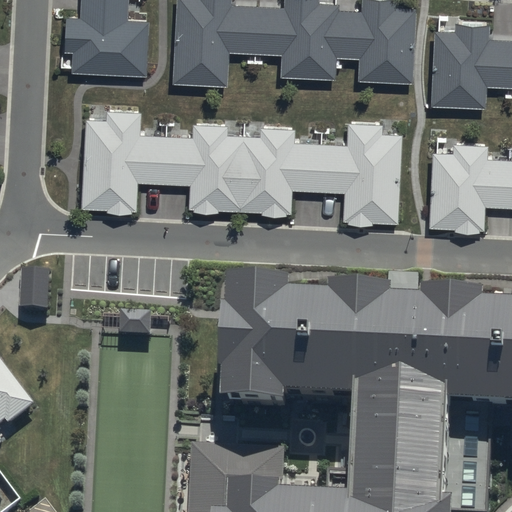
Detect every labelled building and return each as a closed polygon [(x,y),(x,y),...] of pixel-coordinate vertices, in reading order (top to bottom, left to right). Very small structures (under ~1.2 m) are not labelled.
[(81,0),(81,12),(66,11),(64,66),(149,69),(151,14),(129,13),(129,0),(81,0)] [(176,0),(172,77),(227,80),(229,45),(281,48),(280,70),(335,72),(336,51),(359,52),(358,74),(413,76),(417,0),(409,0),(361,0),(361,5),(338,4),(338,0),(283,0),(283,1),(267,0),(176,0)] [(490,19),(435,16),(431,99),(486,102),(487,81),(511,82),(511,34),(489,33),(490,19)] [(141,106),(86,104),(82,205),(137,207),(138,176),(189,178),(188,203),(291,207),(292,185),(344,187),(343,216),(398,218),(402,120),(347,118),(346,139),(294,136),(295,123),(260,121),(259,130),(227,129),(228,120),(192,118),(191,130),(140,128),(141,106)] [(511,153),(488,152),(488,141),(433,139),(429,225),(485,227),(486,204),(511,204),(511,153)] [(22,268),(20,305),(47,306),(49,269),(22,268)] [(511,298),(232,285),(226,407),(364,414),(359,504),(287,501),(289,451),(191,446),(187,511),(465,511),(465,510),(451,509),(456,418),(511,421),(511,298)] [(153,313),(122,311),(121,336),(153,337),(153,313)] [(0,424),(8,419),(11,422),(32,406),(0,363),(0,424)]
